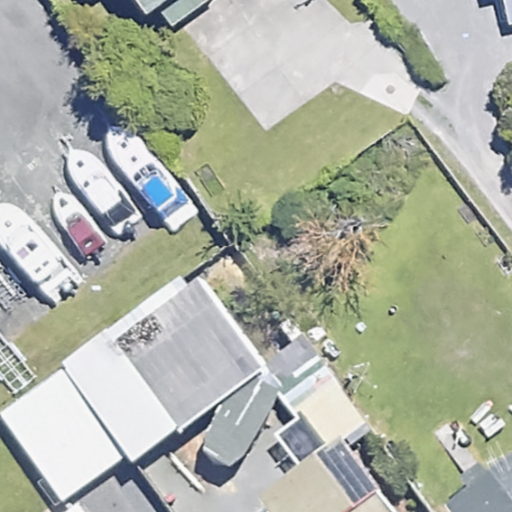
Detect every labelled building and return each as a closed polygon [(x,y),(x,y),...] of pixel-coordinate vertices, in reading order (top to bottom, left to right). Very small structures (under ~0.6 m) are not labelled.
[(132,0),(141,11),(160,0),(132,0)] [(200,261),(63,354),(138,464),(275,371),(200,261)] [(49,366),(0,399),(0,426),(45,488),(7,511),(92,511),(79,491),(126,464),(49,366)] [(410,511),(349,426),(246,497),(257,511),(410,511)] [(511,511),(511,439),(419,495),(431,511),(511,511)]
